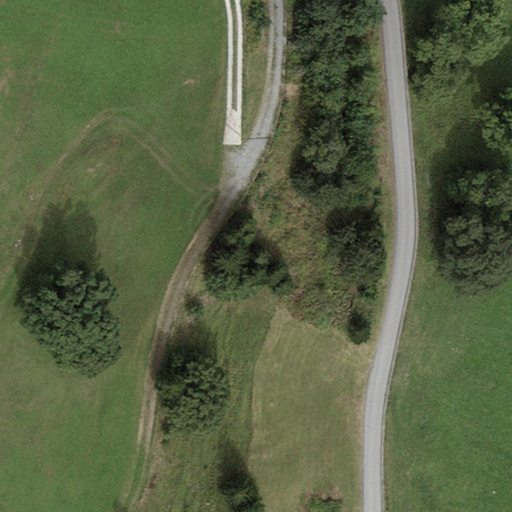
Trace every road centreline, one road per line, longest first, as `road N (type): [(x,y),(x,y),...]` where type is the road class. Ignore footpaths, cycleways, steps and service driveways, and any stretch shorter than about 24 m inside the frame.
road 1 (unclassified): [(368,511),(378,367),(404,225),(388,0)]
road 2 (track): [(277,0),(278,69),(266,122),(231,196),(230,0)]
road 3 (track): [(231,196),(188,261),(165,318),(136,484)]
